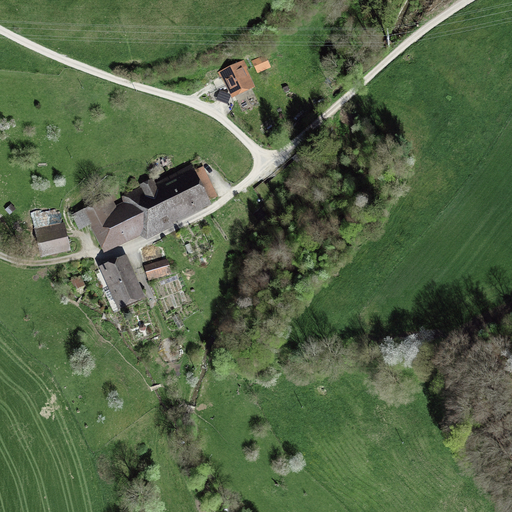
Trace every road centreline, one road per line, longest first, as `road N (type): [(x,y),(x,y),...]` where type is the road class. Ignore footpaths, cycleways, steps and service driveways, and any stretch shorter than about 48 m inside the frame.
road 1 (track): [(270,163),(221,115),(70,63),(0,29)]
road 2 (track): [(270,163),(220,202),(105,253),(45,263),(0,253)]
road 3 (track): [(472,0),(270,163)]
